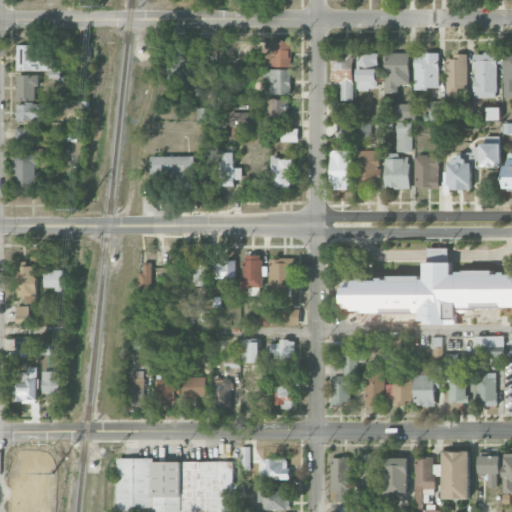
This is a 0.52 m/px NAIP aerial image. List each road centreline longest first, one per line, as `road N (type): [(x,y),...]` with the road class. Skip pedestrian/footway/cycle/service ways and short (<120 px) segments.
road 1 (residential): [(511,431),(0,433)]
road 2 (residential): [(511,17),(0,18)]
road 3 (residential): [(316,511),(316,0)]
road 4 (tertiary): [(313,224),(0,225)]
road 5 (tertiary): [(313,224),(333,232),(511,232)]
road 6 (tertiary): [(511,213),(334,216),(313,224)]
